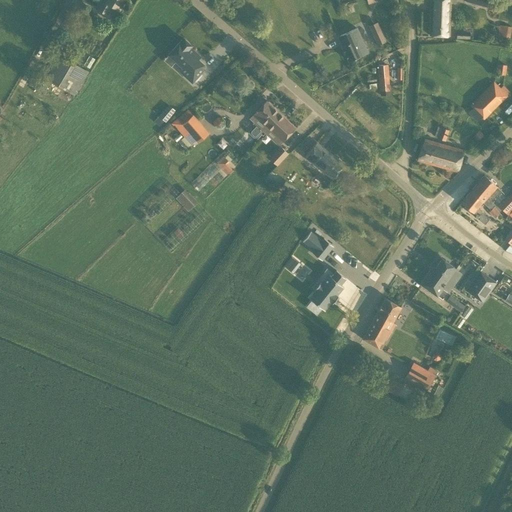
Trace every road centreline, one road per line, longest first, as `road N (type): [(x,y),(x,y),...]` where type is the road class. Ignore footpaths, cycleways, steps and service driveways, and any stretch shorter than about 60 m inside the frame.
road 1 (unclassified): [(259,511),(335,352),(429,208)]
road 2 (unclassified): [(193,0),(429,208)]
road 3 (track): [(406,0),(411,73),(406,159),(397,179)]
